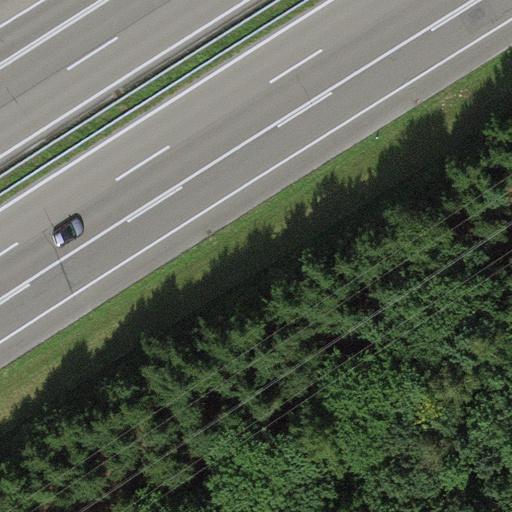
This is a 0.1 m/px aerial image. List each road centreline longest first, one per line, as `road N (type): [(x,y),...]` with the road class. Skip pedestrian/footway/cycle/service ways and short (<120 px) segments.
road 1 (motorway): [(0,261),(407,0)]
road 2 (motorway): [(155,13),(0,114)]
road 3 (motorway): [(155,13),(0,93)]
